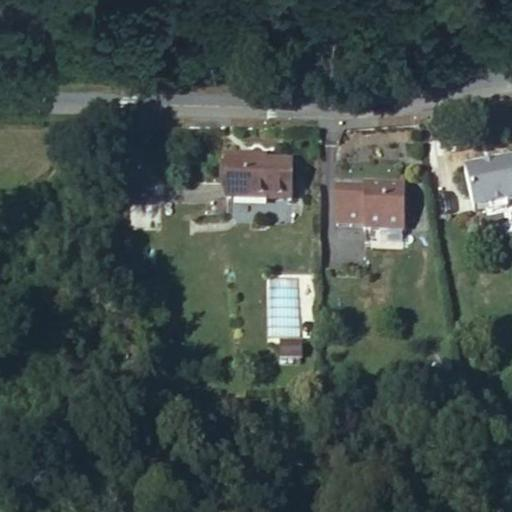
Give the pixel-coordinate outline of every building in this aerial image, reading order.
[(285,193),(284,151),(222,149),(221,191),(285,193)] [(477,153),(460,156),(466,196),(482,194),(499,191),(511,189),(511,165),(509,149),(492,152),(477,153)] [(396,173),(396,168),(356,169),(356,177),(327,177),(329,215),(359,214),(359,219),(398,217),(398,207),(396,173)] [(293,336),(271,335),(271,351),(293,351),(293,336)] [(435,351),(423,352),(425,361),(437,359),(435,351)]
